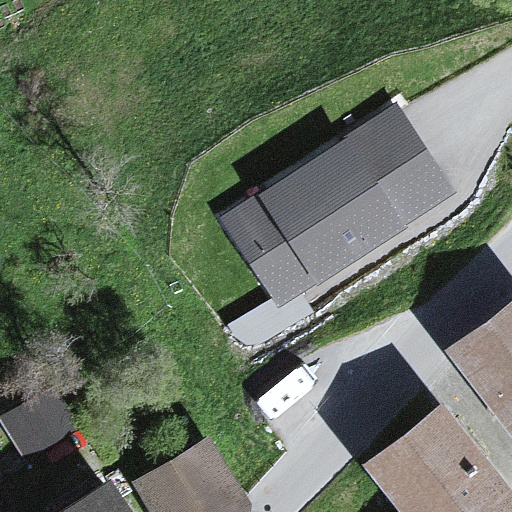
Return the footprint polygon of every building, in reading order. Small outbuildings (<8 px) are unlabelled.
[(396,103),(218,218),(278,310),(456,194),(396,103)] [(511,294),(442,346),(511,439),(511,294)] [(0,481),(21,511),(136,511),(52,390),(0,425),(0,481)] [(511,511),(511,492),(439,399),(359,461),(398,511),(511,511)] [(244,511),(203,443),(132,486),(148,511),(244,511)]
